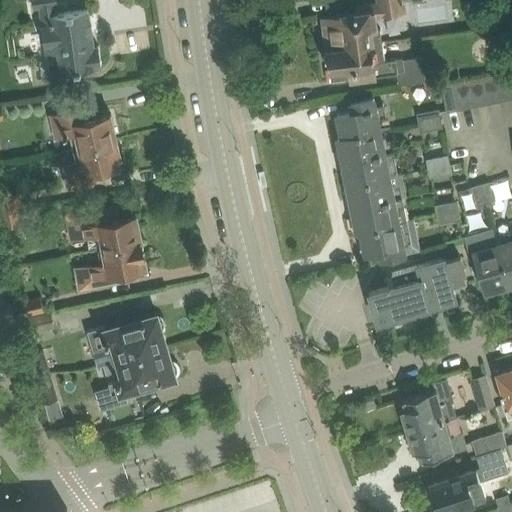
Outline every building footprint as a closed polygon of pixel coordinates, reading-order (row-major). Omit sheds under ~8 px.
[(92,35),(88,8),(54,13),(52,4),(58,4),(57,0),(33,0),(35,8),(41,7),(46,43),(50,72),(62,71),(70,70),(81,68),(83,70),(92,69),(93,66),(96,66),(96,63),(102,62),(100,45),(94,46),(92,35)] [(377,15),(381,15),(405,12),(403,0),(379,0),(379,1),(357,3),(358,11),(323,15),(328,48),(382,41),(381,27),(378,27),(377,15)] [(426,79),(423,56),(405,58),(404,56),(384,59),(382,41),(328,48),(328,52),(326,52),(327,63),(330,63),(332,80),(398,71),(399,83),(426,79)] [(511,97),(511,71),(511,72),(497,74),(503,100),(511,97)] [(503,100),(497,74),(484,77),(489,103),(503,100)] [(489,103),(484,77),(470,80),(475,105),(489,103)] [(439,78),(425,80),(428,95),(445,91),(448,111),(461,108),(456,83),(441,86),(439,78)] [(475,105),(470,80),(456,83),(461,108),(475,105)] [(342,132),(343,135),(381,128),(378,114),(385,112),(383,102),(375,104),(374,97),(351,101),(354,109),(338,112),(338,114),(335,117),(338,130),(342,132)] [(117,138),(111,113),(90,117),(88,106),(68,110),(52,114),(55,126),(58,137),(71,134),(75,148),(117,138)] [(417,113),(419,121),(441,118),(439,108),(417,113)] [(443,126),(441,118),(419,121),(421,131),(443,126)] [(381,128),(343,135),(339,136),(339,137),(336,141),(338,152),(342,153),(343,160),(393,150),(391,140),(383,141),(381,128)] [(123,163),(117,138),(75,148),(78,162),(64,165),(69,186),(96,180),(95,176),(99,175),(98,169),(123,163)] [(344,168),(341,170),(344,184),(390,175),(387,161),(395,159),(393,150),(347,160),(343,161),(344,168)] [(426,158),(428,167),(451,163),(449,154),(426,158)] [(453,172),(451,163),(428,167),(430,177),(453,172)] [(393,188),(390,175),(344,184),(347,198),(351,199),(352,206),(402,197),(400,186),(393,188)] [(489,181),(481,184),(482,190),(487,205),(495,202),(489,181)] [(481,184),(472,186),(474,192),(482,190),(481,184)] [(0,197),(0,213),(22,210),(19,194),(0,197)] [(354,213),(351,216),(353,227),(357,229),(357,230),(362,229),(400,221),(397,209),(404,207),(402,197),(352,206),(354,213)] [(435,204),(437,213),(459,209),(457,200),(435,204)] [(142,240),(137,213),(117,217),(115,205),(68,215),(72,239),(88,236),(91,250),(100,248),(142,240)] [(461,218),(459,209),(437,213),(439,223),(461,218)] [(25,225),(22,210),(0,213),(0,217),(2,229),(25,225)] [(404,244),(412,242),(407,219),(400,221),(362,229),(362,233),(359,236),(362,249),(366,251),(366,252),(381,249),(383,257),(405,252),(404,244)] [(511,238),(497,242),(509,283),(511,282),(511,230),(509,231),(511,238)] [(509,283),(497,242),(484,246),(482,239),(472,242),(478,262),(473,264),(476,274),(482,272),(486,290),(488,289),(491,293),(503,289),(504,284),(509,283)] [(147,264),(142,240),(100,248),(102,263),(87,266),(76,268),(80,287),(96,284),(115,280),(113,271),(147,264)] [(444,257),(409,267),(392,272),(395,283),(370,290),(378,320),(429,306),(430,309),(443,306),(442,302),(456,298),(452,284),(463,281),(461,272),(465,271),(460,255),(445,260),(444,257)] [(45,313),(41,297),(18,302),(22,318),(45,313)] [(56,327),(54,313),(27,319),(30,332),(56,327)] [(107,324),(88,330),(93,345),(99,364),(105,363),(117,359),(165,345),(160,329),(161,329),(162,328),(163,327),(164,326),(165,325),(165,324),(165,323),(165,321),(165,320),(164,319),(163,318),(162,317),(161,316),(160,316),(159,316),(157,316),(156,316),(108,330),(107,324)] [(169,361),(165,345),(117,359),(122,377),(110,381),(111,386),(97,390),(102,408),(131,400),(127,388),(173,375),(176,373),(177,372),(178,369),(179,367),(178,364),(176,362),(174,361),(172,360),(169,361)] [(29,355),(36,377),(50,373),(44,350),(29,355)] [(511,413),(511,365),(511,366),(509,368),(498,371),(504,391),(501,392),(508,415),(511,413)] [(58,400),(50,373),(36,377),(43,405),(58,400)] [(452,400),(454,400),(448,378),(434,382),(436,389),(407,397),(409,405),(400,408),(406,430),(449,419),(448,417),(456,414),(452,400)] [(492,392),(477,396),(481,408),(495,404),(492,392)] [(437,422),(406,430),(412,452),(421,449),(424,458),(459,448),(466,446),(462,431),(453,434),(449,419),(437,422)] [(500,429),(472,439),(477,453),(505,444),(500,429)] [(481,480),(509,471),(500,446),(477,453),(481,466),(431,483),(436,497),(434,498),(433,498),(433,499),(432,499),(432,500),(432,501),(435,509),(436,510),(436,511),(437,511),(438,511),(440,511),(441,511),(454,508),(456,511),(475,505),(474,502),(487,498),(481,480)]
